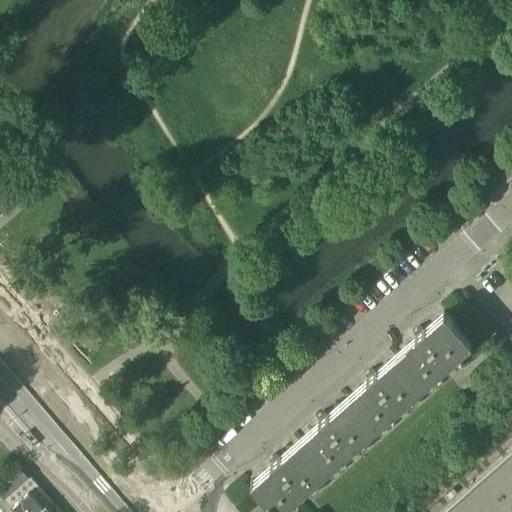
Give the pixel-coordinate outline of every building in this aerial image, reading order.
[(422,383),(471,340),(443,309),(442,311),(443,312),(424,328),(424,327),(422,328),(420,326),(413,332),(415,334),(413,335),(414,336),(395,353),(422,383)] [(374,426),(422,383),(395,353),(376,370),(375,369),(374,371),(372,369),(365,374),(367,376),(366,378),(347,396),(374,426)] [(325,468),(374,426),(347,396),(328,413),(327,412),(325,413),(323,411),(316,417),(318,419),(317,421),(299,438),(325,468)] [(278,511),(325,468),(299,438),(280,455),(279,454),(277,456),(275,453),(268,460),(270,462),(269,463),(270,464),(252,480),(251,479),(250,480),(265,497),(274,506),(278,511)] [(505,511),(511,506),(511,453),(445,511),(505,511)] [(20,467),(13,473),(21,481),(28,475),(20,467)] [(15,511),(46,511),(29,492),(11,507),(15,511)] [(267,511),(274,506),(265,497),(248,511),(267,511)]
